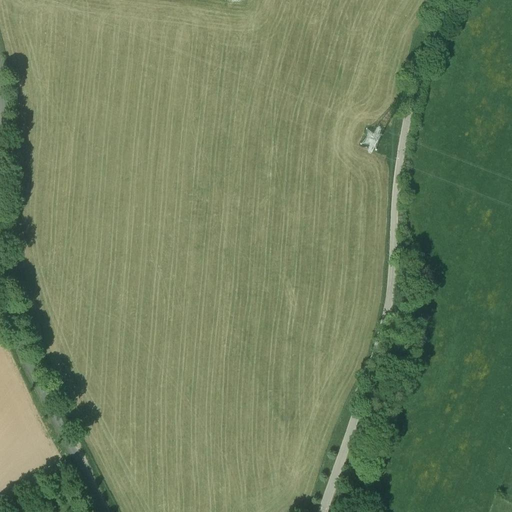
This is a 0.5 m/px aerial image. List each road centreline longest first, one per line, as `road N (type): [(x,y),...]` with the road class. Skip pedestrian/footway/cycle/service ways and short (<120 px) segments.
road 1 (unclassified): [(322,511),(384,322),(410,99),(451,0)]
road 2 (unclassified): [(102,511),(14,343),(0,295)]
